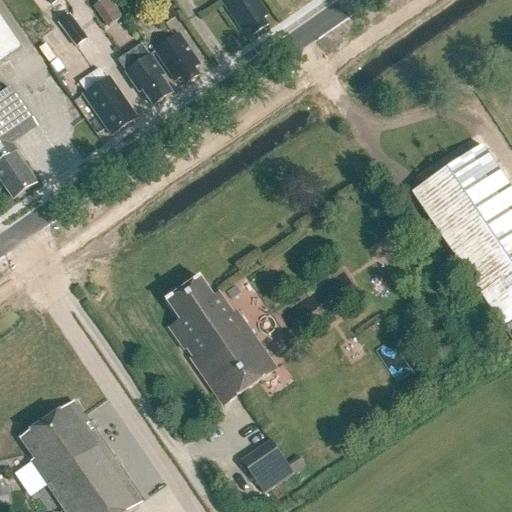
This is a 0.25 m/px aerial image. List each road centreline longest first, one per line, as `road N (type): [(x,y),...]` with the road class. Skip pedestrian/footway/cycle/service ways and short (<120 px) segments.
road 1 (tertiary): [(0,245),(354,0)]
road 2 (track): [(35,270),(187,511)]
